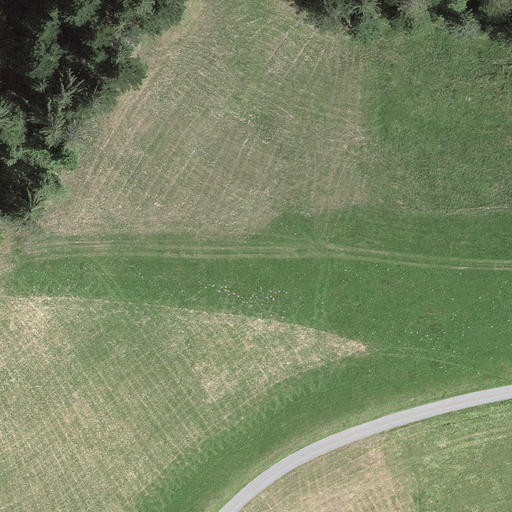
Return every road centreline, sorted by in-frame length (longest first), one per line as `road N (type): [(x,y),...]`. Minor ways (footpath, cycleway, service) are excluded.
road 1 (unclassified): [(241,511),(287,470),(343,438),(511,396)]
road 2 (track): [(141,241),(0,191)]
